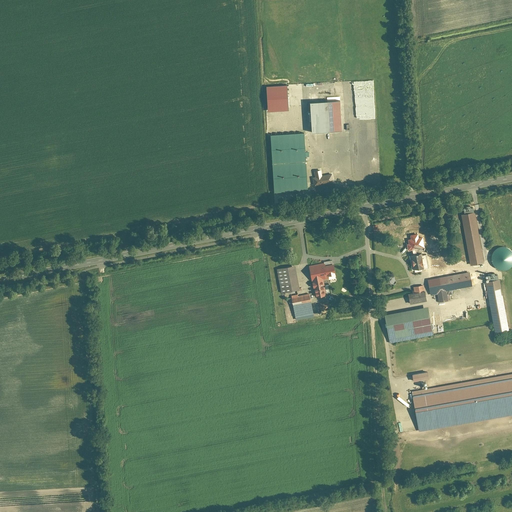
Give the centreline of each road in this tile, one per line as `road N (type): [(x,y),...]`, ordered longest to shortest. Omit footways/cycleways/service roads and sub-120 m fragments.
road 1 (tertiary): [(0,280),(511,179)]
road 2 (track): [(383,511),(368,250)]
